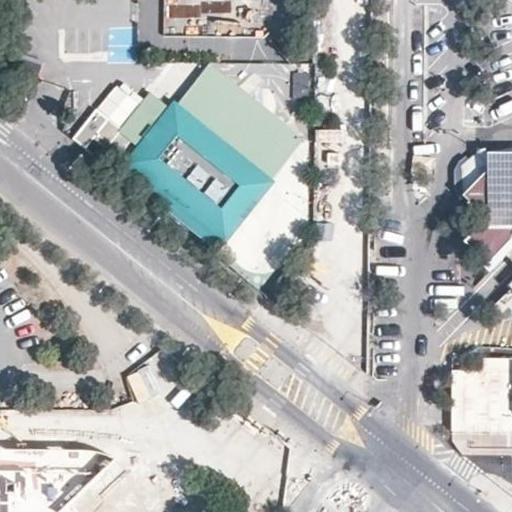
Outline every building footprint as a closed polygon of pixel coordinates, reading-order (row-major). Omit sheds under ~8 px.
[(186,116),(184,118),(170,107),(133,153),(147,164),(145,167),(198,209),(202,204),(209,211),(210,219),(224,231),(251,196),(257,190),(257,173),(196,124),(186,116)] [(124,130),(110,119),(94,139),(108,150),(124,130)] [(511,157),(509,157),(486,170),(461,195),(485,219),(463,241),(492,270),(509,252),(511,255),(511,283),(509,287),(511,290),(511,157)] [(209,211),(202,204),(198,209),(210,219),(209,211)] [(511,359),(451,359),(451,432),(511,433),(511,359)] [(56,511),(112,459),(105,453),(92,449),(0,448),(0,511),(56,511)]
